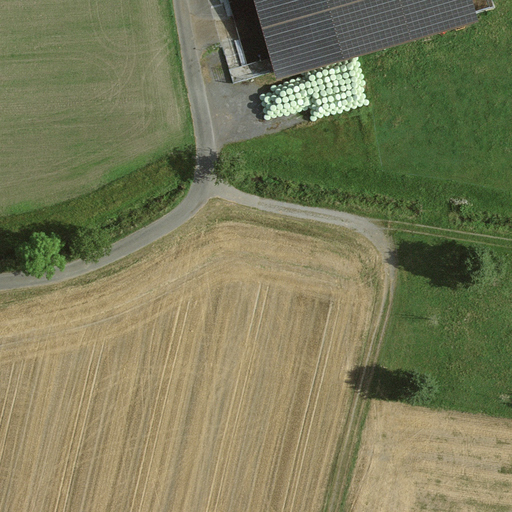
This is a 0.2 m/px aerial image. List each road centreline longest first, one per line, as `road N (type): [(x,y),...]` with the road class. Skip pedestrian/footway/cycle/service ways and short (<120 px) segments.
road 1 (track): [(208,181),(253,201),(371,227),(391,257),(386,314),(340,511)]
road 2 (track): [(371,227),(511,244)]
